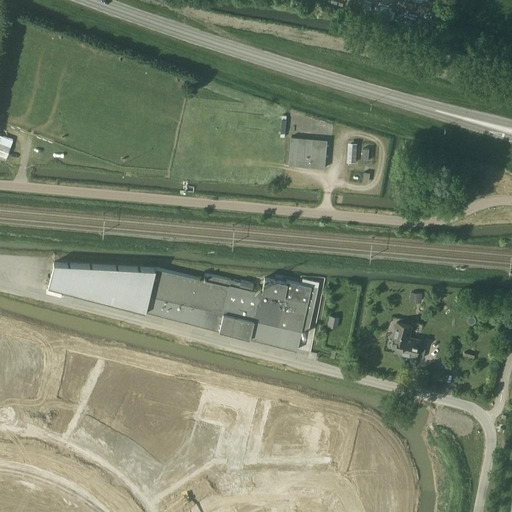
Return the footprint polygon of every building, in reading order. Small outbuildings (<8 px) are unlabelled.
[(0,154),(6,157),(12,140),(0,135),(0,154)] [(292,136),(289,164),(326,168),(328,139),(292,136)] [(346,161),(354,161),(355,143),(347,142),(346,161)] [(47,285),(144,310),(218,330),(249,337),(297,350),(301,329),(308,330),(318,282),(312,280),(311,285),(286,280),(286,282),(264,277),(261,290),(259,290),(259,291),(252,289),(254,282),(241,279),(240,281),(213,275),(205,274),(204,279),(153,267),(53,262),(47,285)] [(329,315),(327,326),(337,328),(339,317),(329,315)] [(396,352),(417,357),(417,356),(423,357),(426,345),(420,344),(421,339),(410,336),(413,325),(396,321),(392,338),(399,339),(396,352)]
